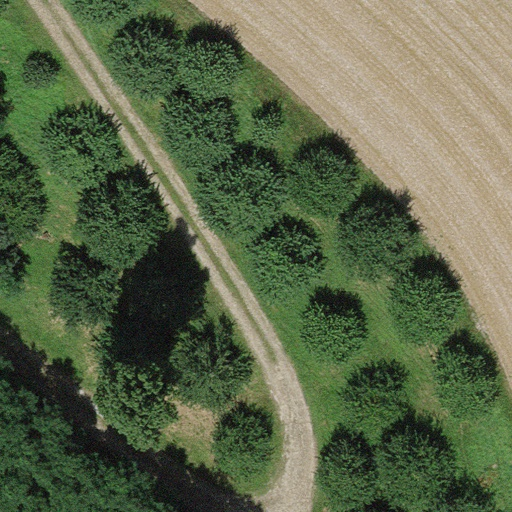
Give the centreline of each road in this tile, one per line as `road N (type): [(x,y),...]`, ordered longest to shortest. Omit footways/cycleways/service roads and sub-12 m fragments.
road 1 (track): [(37,0),(222,271),(277,377)]
road 2 (track): [(0,353),(227,511)]
road 3 (track): [(281,511),(293,497),(277,377)]
